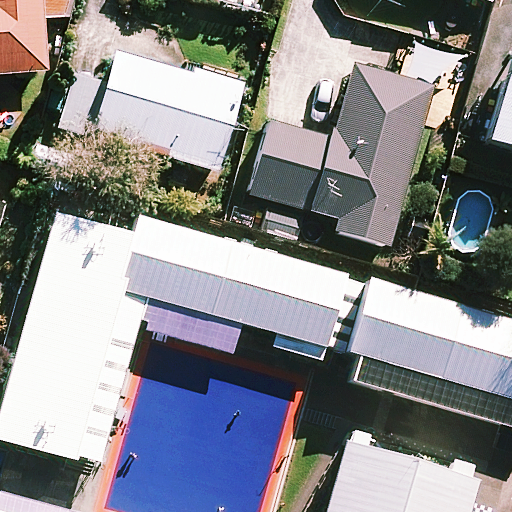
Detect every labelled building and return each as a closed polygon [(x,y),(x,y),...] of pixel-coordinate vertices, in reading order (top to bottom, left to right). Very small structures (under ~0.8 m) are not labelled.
[(69,15),(67,0),(0,0),(0,73),(41,71),(37,17),(69,15)] [(511,43),(510,43),(480,137),(511,147),(511,43)] [(237,83),(109,49),(86,134),(214,169),(237,83)] [(429,84),(347,62),(326,138),(266,121),(246,194),(323,215),(319,229),(384,247),(429,84)] [(318,260),(105,202),(87,267),(300,325),(318,260)] [(511,321),(328,272),(309,339),(511,394),(511,321)] [(430,511),(444,461),(302,423),(277,511),(430,511)] [(47,511),(0,499),(0,511),(47,511)]
